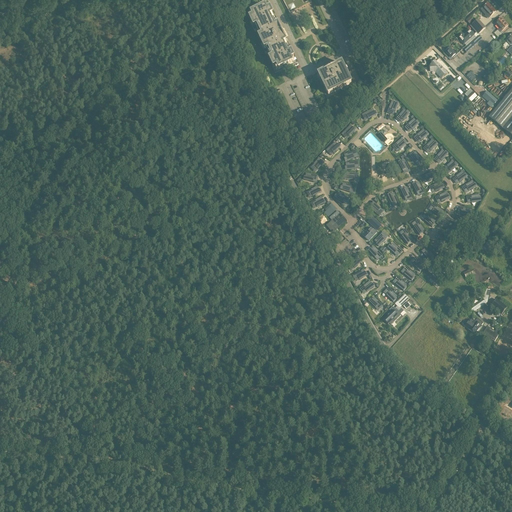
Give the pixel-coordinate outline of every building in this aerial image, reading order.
[(283,0),(290,13),(311,3),(310,0),(283,0)] [(496,12),(488,3),(481,10),(485,14),(485,16),(487,18),(489,18),(496,12)] [(259,36),(262,42),(282,32),(280,29),(278,23),(277,24),(272,14),(273,13),(270,8),(269,8),(268,6),(266,7),(265,5),(251,12),(252,13),(250,14),(251,17),(250,17),(254,26),(255,25),(260,35),(259,36)] [(509,26),(502,18),(495,24),(502,32),(509,26)] [(485,28),(478,20),(471,26),(478,35),(485,28)] [(463,34),(458,39),(463,45),(466,43),(474,35),(470,30),(464,36),(463,34)] [(283,35),(282,32),(262,42),(265,48),(266,47),(271,58),(269,58),(273,66),(275,66),(276,68),(278,67),(278,69),(292,62),(292,61),(294,60),(293,57),(294,57),(291,51),(290,52),(285,41),(286,41),(283,35)] [(503,46),(508,51),(507,51),(511,55),(511,54),(511,34),(506,40),(506,41),(506,42),(507,42),(503,46)] [(476,38),(473,41),(472,41),(476,45),(482,39),(478,36),(476,38)] [(476,45),(472,41),(462,51),(465,54),(476,45)] [(454,54),(449,48),(446,51),(451,57),(454,54)] [(438,63),(435,60),(430,65),(430,66),(429,67),(432,70),(433,69),(438,74),(446,67),(440,61),(438,63)] [(344,67),(341,63),(318,74),(321,79),(322,78),(323,81),(322,82),(328,94),(333,91),(333,90),(335,88),(336,90),(343,86),(342,85),(345,84),(346,85),(351,82),(345,70),(344,71),(343,68),(344,67)] [(361,81),(354,68),(348,71),(355,84),(361,81)] [(481,76),(487,82),(493,76),(487,70),(481,76)] [(476,78),(470,72),(466,76),(472,82),(476,78)] [(511,90),(489,118),(499,127),(511,137),(511,90)] [(491,108),(496,103),(498,101),(487,91),(481,97),(488,103),(487,104),(491,108)] [(473,92),(465,100),(469,104),(477,97),(473,92)] [(391,104),(387,113),(390,114),(391,112),(394,113),(398,103),(395,101),(394,105),(391,104)] [(370,110),(361,115),(363,118),(366,117),(367,119),(377,114),(375,111),(372,113),(370,110)] [(403,111),(396,119),(399,121),(401,119),(403,121),(410,113),(408,111),(405,114),(403,111)] [(412,121),(405,128),(407,130),(409,128),(411,131),(419,123),(417,121),(414,124),(412,121)] [(350,125),(342,134),(344,137),(346,134),(349,137),(356,129),(354,127),(353,128),(350,125)] [(421,132),(414,139),(416,141),(418,139),(420,142),(428,134),(426,132),(423,134),(421,132)] [(382,133),(379,136),(385,142),(387,140),(382,133)] [(400,140),(392,146),(394,149),(397,147),(399,150),(407,143),(405,141),(402,143),(400,140)] [(430,142),(423,149),(426,151),(428,149),(431,151),(438,144),(435,142),(433,144),(430,142)] [(333,144),(326,151),(328,153),(330,151),(332,154),(340,146),(338,144),(335,147),(333,144)] [(346,158),(344,159),(345,162),(354,159),(353,155),(357,154),(356,151),(345,155),(346,158)] [(441,152),(434,160),(437,162),(439,159),(441,162),(448,154),(446,152),(443,155),(441,152)] [(412,153),(409,156),(415,164),(418,161),(421,164),(423,162),(416,154),(414,156),(412,153)] [(317,161),(310,168),(313,170),(316,168),(318,170),(325,162),(322,160),(320,163),(317,161)] [(401,161),(398,162),(402,171),(406,169),(407,173),(410,171),(405,162),(402,163),(401,161)] [(348,167),(345,167),(345,171),(355,170),(355,166),(358,166),(358,162),(347,164),(348,167)] [(451,163),(443,169),(446,172),(448,170),(450,172),(458,165),(456,163),(453,165),(451,163)] [(430,173),(421,178),(423,181),(426,179),(428,182),(436,177),(435,174),(432,176),(430,173)] [(461,173),(453,179),(455,182),(457,180),(459,183),(468,177),(466,174),(463,176),(461,173)] [(304,177),(303,180),(313,183),(314,179),(317,180),(318,177),(308,175),(308,178),(304,177)] [(470,182),(461,188),(463,191),(467,189),(468,192),(477,186),(475,183),(472,185),(470,182)] [(415,183),(412,184),(417,193),(420,192),(421,195),(424,194),(419,184),(417,186),(415,183)] [(439,183),(429,188),(430,191),(434,189),(435,192),(444,188),(443,185),(440,186),(439,183)] [(341,186),(340,190),(350,193),(351,189),(354,190),(355,187),(345,184),(344,187),(341,186)] [(315,187),(306,192),(308,196),(311,194),(313,197),(321,192),(320,189),(317,191),(315,187)] [(403,188),(400,189),(404,198),(408,197),(409,200),(412,199),(407,189),(405,191),(403,188)] [(336,195),(334,198),(342,203),(344,200),(348,202),(349,199),(340,193),(338,196),(336,195)] [(444,193),(435,198),(436,201),(439,199),(440,202),(450,198),(449,195),(445,196),(444,193)] [(390,194),(387,195),(391,204),(395,203),(396,206),(399,205),(395,195),(392,196),(390,194)] [(477,195),(467,197),(467,200),(471,200),(472,203),(482,202),(481,198),(478,199),(477,195)] [(319,198),(310,203),(312,206),(315,204),(317,208),(326,203),(324,200),(321,201),(319,198)] [(373,203),(371,205),(373,207),(371,210),(380,217),(382,214),(379,212),(381,209),(373,203)] [(331,204),(325,210),(330,216),(335,212),(333,210),(335,209),(331,204)] [(432,204),(430,207),(434,209),(432,212),(440,217),(442,215),(439,213),(441,210),(432,204)] [(459,207),(458,210),(462,211),(461,215),(471,217),(472,214),(468,213),(469,210),(459,207)] [(332,221),(326,226),(332,234),(346,222),(340,214),(338,211),(329,218),(332,221)] [(426,214),(423,216),(426,218),(424,221),(432,227),(434,225),(432,223),(434,220),(426,214)] [(372,217),(368,222),(377,231),(381,226),(372,217)] [(416,225),(414,227),(420,236),(422,233),(421,231),(423,229),(417,220),(414,222),(416,225)] [(457,223),(450,231),(452,233),(450,236),(453,238),(460,231),(457,228),(460,226),(457,223)] [(370,227),(362,235),(369,241),(376,233),(370,227)] [(404,234),(402,236),(408,244),(410,242),(409,240),(411,238),(405,229),(402,231),(404,234)] [(378,242),(376,244),(378,247),(385,240),(383,237),(385,234),(383,232),(376,239),(378,242)] [(444,238),(436,246),(438,248),(436,250),(439,253),(446,245),(444,243),(446,240),(444,238)] [(390,245),(387,248),(394,255),(397,252),(400,255),(402,252),(394,245),(392,247),(390,245)] [(427,252),(424,254),(430,262),(433,260),(431,257),(434,255),(427,247),(425,249),(427,252)] [(371,248),(368,250),(375,258),(377,256),(380,258),(382,256),(375,248),(373,250),(371,248)] [(415,258),(413,260),(415,263),(413,265),(420,273),(422,270),(420,267),(422,265),(415,258)] [(356,259),(347,266),(349,269),(352,266),(354,269),(362,263),(360,260),(358,262),(356,259)] [(405,267),(403,270),(406,272),(404,275),(412,281),(414,279),(411,276),(413,274),(405,267)] [(475,275),(472,268),(463,273),(466,279),(475,275)] [(361,271),(353,276),(354,279),(358,277),(359,280),(368,275),(366,272),(363,274),(361,271)] [(397,277),(395,280),(398,282),(396,285),(404,291),(406,289),(403,286),(405,284),(397,277)] [(368,283),(360,289),(362,292),(365,289),(367,292),(375,286),(373,283),(370,286),(368,283)] [(389,288),(386,291),(389,293),(386,296),(393,303),(396,300),(393,298),(396,295),(389,288)] [(485,290),(483,298),(486,303),(489,301),(491,290),(485,290)] [(399,309),(409,300),(405,295),(395,304),(399,309)] [(480,300),(469,308),(473,313),(484,305),(486,303),(483,298),(480,300)] [(371,299),(368,302),(375,309),(378,306),(380,309),(383,307),(375,299),(373,301),(371,299)] [(501,315),(507,308),(497,299),(491,307),(501,315)] [(391,312),(383,320),(388,325),(389,323),(391,325),(401,316),(401,315),(404,312),(401,309),(398,311),(396,309),(395,310),(393,307),(389,310),(391,312)] [(477,318),(475,321),(473,319),(471,321),(470,319),(469,320),(469,319),(467,322),(464,326),(464,327),(468,329),(468,330),(476,335),(482,327),(481,326),(483,323),(477,318)] [(495,342),(499,335),(487,327),(482,334),(495,342)]
